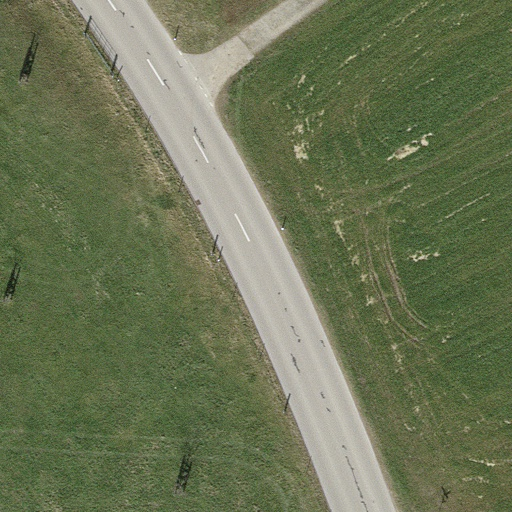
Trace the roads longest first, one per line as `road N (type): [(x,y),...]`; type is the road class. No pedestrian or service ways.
road 1 (tertiary): [(101,0),(179,105),(365,511)]
road 2 (track): [(179,105),(318,0)]
